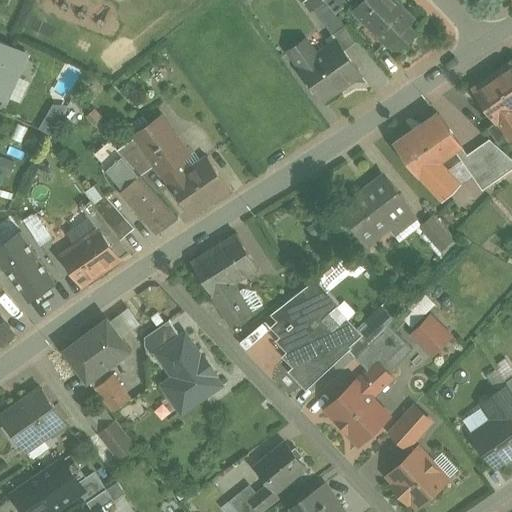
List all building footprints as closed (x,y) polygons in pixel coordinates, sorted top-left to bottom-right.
[(327,2),(325,0),(307,0),(304,2),(312,13),(316,10),(327,2)] [(330,0),(338,11),(350,2),(349,0),(330,0)] [(416,20),(395,0),(365,0),(355,10),(390,46),(392,44),(399,52),(417,34),(409,26),(416,20)] [(347,26),(327,2),(316,10),(334,36),(347,26)] [(339,42),(319,56),(308,40),(291,51),(302,68),(325,100),(362,74),(339,42)] [(0,43),(0,94),(5,96),(23,53),(0,43)] [(511,65),(475,91),(497,123),(489,129),(499,143),(508,138),(511,143),(511,65)] [(96,75),(76,99),(86,107),(105,83),(96,75)] [(44,129),(56,135),(70,107),(58,101),(44,129)] [(96,109),(89,116),(96,124),(103,117),(96,109)] [(441,115),(426,125),(412,134),(412,135),(398,145),(421,178),(422,178),(442,163),(464,148),(441,115)] [(165,118),(152,127),(145,116),(131,126),(138,137),(152,158),(153,157),(158,165),(158,166),(171,185),(172,184),(171,184),(190,170),(183,160),(190,155),(165,118)] [(108,127),(103,132),(109,139),(115,134),(108,127)] [(152,158),(138,137),(119,150),(124,156),(142,176),(158,166),(158,165),(153,157),(152,158)] [(511,171),(511,158),(491,140),(467,156),(489,187),(511,171)] [(0,175),(12,180),(19,160),(5,156),(0,172),(0,175)] [(142,176),(124,156),(121,159),(119,157),(117,159),(119,161),(109,169),(126,188),(123,191),(159,231),(159,232),(180,218),(179,218),(142,176)] [(209,157),(190,170),(171,184),(172,184),(193,216),(232,189),(209,157)] [(462,184),(442,163),(422,178),(444,201),(462,184)] [(386,177),(342,209),(365,240),(393,220),(401,230),(417,218),(386,177)] [(136,228),(107,194),(96,204),(107,221),(122,240),(136,228)] [(100,229),(84,240),(80,235),(74,239),(78,244),(63,254),(84,284),(131,252),(122,240),(107,221),(96,204),(93,201),(84,207),(100,229)] [(54,237),(38,212),(26,220),(42,245),(54,237)] [(455,240),(434,217),(423,227),(443,251),(455,240)] [(239,235),(194,263),(214,296),(234,284),(259,268),(239,235)] [(27,238),(6,252),(20,272),(41,257),(27,238)] [(69,295),(42,257),(41,257),(20,272),(18,273),(17,273),(15,274),(43,314),(69,295)] [(313,285),(286,304),(294,312),(277,328),(286,337),(282,341),(293,353),(288,357),(299,368),(294,372),(308,386),(349,348),(347,346),(350,344),(360,335),(359,334),(348,322),(331,337),(318,323),(320,322),(319,321),(336,305),(327,295),(327,294),(315,281),(313,285)] [(234,284),(214,296),(233,326),(253,314),(234,284)] [(0,342),(14,333),(0,312),(0,342)] [(380,315),(359,334),(360,335),(350,344),(360,354),(390,325),(380,315)] [(453,336),(433,316),(414,335),(434,355),(453,336)] [(109,320),(67,350),(89,380),(131,350),(110,321),(110,320),(109,320)] [(153,357),(178,340),(169,325),(146,340),(145,350),(153,362),(156,360),(153,357)] [(360,354),(356,357),(369,371),(379,362),(388,353),(399,365),(415,350),(390,325),(360,354)] [(178,340),(153,357),(156,360),(172,382),(160,390),(183,423),(227,391),(185,334),(178,340)] [(399,365),(388,353),(379,362),(390,374),(399,365)] [(369,371),(328,409),(361,444),(390,416),(374,399),(395,379),(390,374),(379,362),(369,371)] [(507,382),(498,369),(488,375),(499,392),(509,385),(507,382)] [(133,399),(115,374),(97,388),(115,412),(133,399)] [(511,389),(509,385),(499,392),(480,405),(492,422),(506,412),(511,421),(511,389)] [(43,391),(21,406),(20,405),(3,417),(26,450),(51,432),(54,436),(69,425),(44,389),(43,389),(43,391)] [(133,399),(115,412),(124,424),(141,410),(133,399)] [(416,406),(392,433),(410,449),(434,422),(416,406)] [(473,435),(495,466),(506,459),(507,461),(511,457),(511,421),(506,412),(492,422),(473,435)] [(137,447),(116,420),(100,433),(121,459),(137,447)] [(288,442),(257,467),(271,484),(277,492),(308,467),(288,442)] [(419,448),(390,475),(398,483),(395,486),(409,502),(412,499),(420,507),(449,480),(419,448)] [(73,458),(26,491),(40,511),(52,511),(81,492),(89,502),(96,497),(107,489),(99,479),(92,484),(73,458)] [(271,484),(251,500),(244,490),(231,501),(239,511),(262,511),(281,497),(277,492),(271,484)] [(345,511),(327,485),(294,508),(297,511),(345,511)] [(108,489),(90,502),(97,511),(99,511),(105,508),(116,500),(108,489)]
